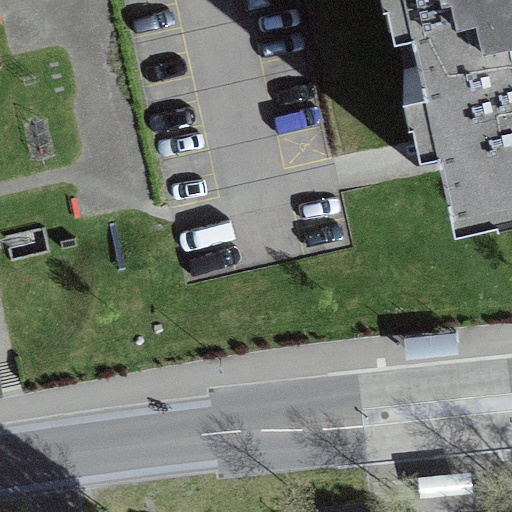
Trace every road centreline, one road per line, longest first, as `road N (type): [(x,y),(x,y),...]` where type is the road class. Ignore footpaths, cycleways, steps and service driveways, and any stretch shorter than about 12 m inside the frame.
road 1 (tertiary): [(511,402),(0,458)]
road 2 (unknown): [(214,0),(264,233)]
